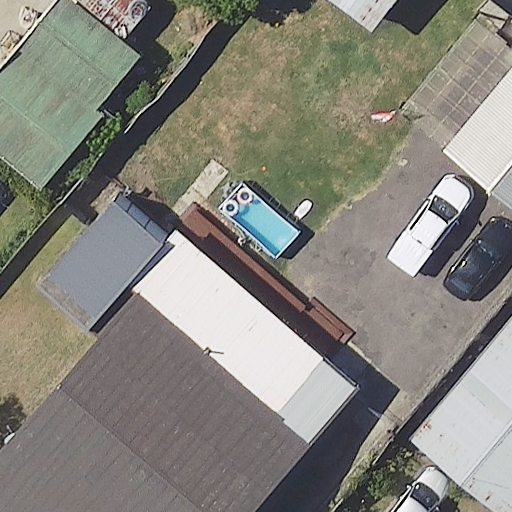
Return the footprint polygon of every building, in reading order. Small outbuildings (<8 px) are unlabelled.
[(160,55),(92,0),(61,0),(0,74),(0,137),(56,182),(160,55)] [(388,0),(348,0),(374,19),(388,0)] [(511,36),(487,16),(412,107),(511,189),(511,36)] [(256,511),(320,438),(146,289),(0,457),(0,503),(10,511),(256,511)] [(511,325),(421,435),(511,509),(511,325)]
